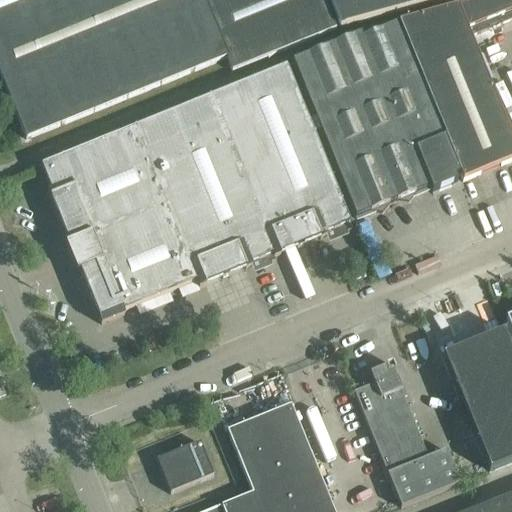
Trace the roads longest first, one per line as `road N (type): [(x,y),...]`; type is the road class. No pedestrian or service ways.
road 1 (unclassified): [(63,428),(511,248)]
road 2 (tertiary): [(63,428),(0,267)]
